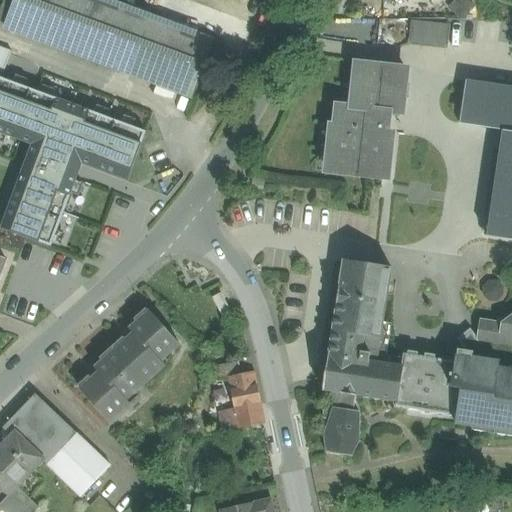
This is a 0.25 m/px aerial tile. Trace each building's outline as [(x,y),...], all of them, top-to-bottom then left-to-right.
[(7,0),(5,0),(0,15),(0,21),(8,25),(16,3),(7,0)] [(214,43),(96,0),(17,0),(16,3),(8,25),(7,29),(194,98),(214,43)] [(450,47),(451,22),(411,21),(411,45),(450,47)] [(0,70),(5,72),(13,50),(0,45),(0,70)] [(405,69),(358,64),(353,109),(340,107),(338,126),(333,126),(328,173),(372,178),(386,180),(387,171),(391,171),(392,159),(388,159),(389,154),(393,154),(394,142),(390,142),(391,133),(385,132),(387,113),(400,115),(405,69)] [(460,125),(503,132),(511,133),(511,88),(466,82),(460,125)] [(0,94),(0,135),(32,147),(1,229),(52,248),(83,165),(128,182),(142,146),(0,94)] [(511,133),(503,132),(488,238),(511,241),(511,133)] [(391,269),(344,261),(339,289),(336,305),(337,305),(329,356),(328,356),(323,391),(324,391),(352,396),(396,402),(398,403),(403,368),(402,368),(376,364),(391,269)] [(492,283),(485,287),(484,298),(489,304),(499,305),(506,300),(506,290),(501,284),(492,283)] [(146,312),(134,323),(137,326),(149,315),(146,312)] [(103,364),(96,371),(99,374),(92,381),(81,391),(80,392),(110,424),(130,405),(127,402),(165,366),(162,363),(180,346),(150,314),(149,315),(137,326),(131,333),(134,336),(126,342),(103,364)] [(511,316),(502,324),(481,321),(477,340),(473,335),(461,345),(466,351),(473,353),(472,358),(511,365),(511,316)] [(123,339),(102,358),(100,361),(103,364),(126,342),(123,339)] [(511,365),(472,358),(473,353),(466,351),(462,351),(458,351),(457,355),(455,363),(451,388),(461,390),(457,417),(455,425),(472,427),(472,431),(511,437),(511,365)] [(418,353),(408,352),(407,355),(404,355),(402,368),(403,368),(398,403),(396,402),(395,408),(407,409),(407,410),(447,416),(448,416),(457,417),(461,390),(451,388),(455,363),(452,362),(452,359),(442,357),(442,361),(435,360),(435,356),(425,355),(424,358),(417,357),(418,353)] [(235,364),(217,368),(217,382),(230,379),(238,377),(235,364)] [(238,377),(230,379),(236,411),(240,429),(265,424),(255,373),(238,377)] [(88,378),(78,387),(81,391),(92,381),(88,378)] [(352,396),(324,391),(322,419),(328,424),(322,437),(324,454),(348,458),(356,443),(357,414),(352,414),(352,396)] [(77,435),(36,395),(3,429),(12,438),(15,434),(44,460),(43,462),(47,466),(77,435)] [(236,411),(220,414),(224,432),(240,429),(236,411)] [(12,438),(0,450),(0,486),(10,496),(11,495),(18,488),(43,462),(44,460),(15,434),(12,438)] [(77,435),(47,466),(81,499),(111,467),(77,435)] [(35,511),(39,508),(18,488),(11,495),(27,511),(28,511),(35,511)] [(0,506),(0,511),(25,511),(27,511),(11,495),(10,496),(0,506)] [(254,503),(219,511),(272,511),(270,501),(254,505),(254,503)]
